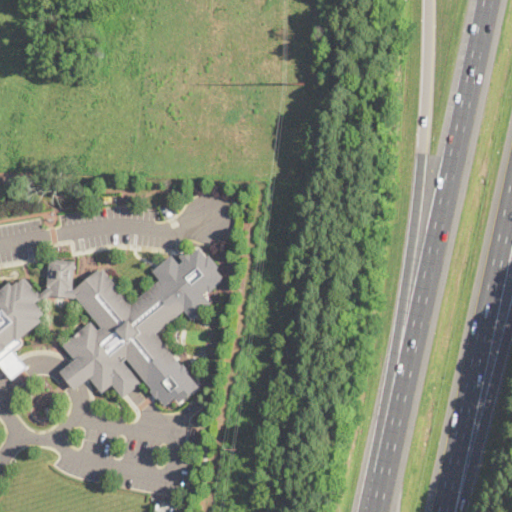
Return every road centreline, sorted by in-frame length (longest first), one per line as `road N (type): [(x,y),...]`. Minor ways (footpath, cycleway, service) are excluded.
road 1 (motorway): [(488,0),(376,511)]
road 2 (motorway): [(428,0),(417,190),(372,511)]
road 3 (residential): [(3,403),(52,233),(114,225),(182,230),(207,218)]
road 4 (motorway): [(442,511),(511,197)]
road 5 (residential): [(6,414),(31,437),(55,436),(74,420),(75,383),(57,365),(31,363),(10,378),(6,414)]
road 6 (motorway): [(448,511),(511,305)]
